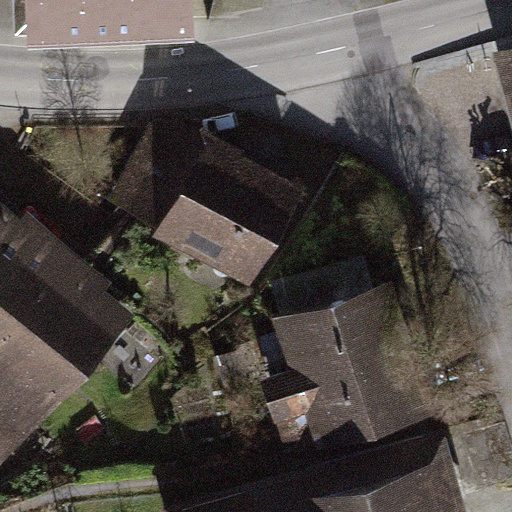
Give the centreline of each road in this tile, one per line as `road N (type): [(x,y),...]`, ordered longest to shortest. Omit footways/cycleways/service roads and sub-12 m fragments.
road 1 (residential): [(334,50),(366,116),(469,224),(511,352)]
road 2 (tertiary): [(334,50),(180,76),(0,77)]
road 3 (tertiary): [(511,9),(334,50)]
